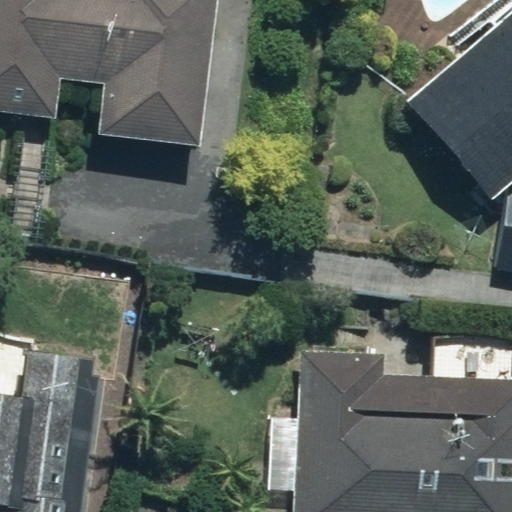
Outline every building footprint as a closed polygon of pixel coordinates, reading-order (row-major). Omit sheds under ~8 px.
[(0,0),(0,123),(46,129),(52,79),(96,84),(89,146),(182,157),(200,0),(0,0)] [(511,11),(477,32),(389,107),(475,208),(511,176),(511,11)] [(511,191),(500,191),(497,277),(511,277),(511,191)] [(503,511),(511,348),(297,338),(288,511),(503,511)] [(0,511),(50,511),(65,357),(12,352),(9,384),(0,382),(0,511)]
